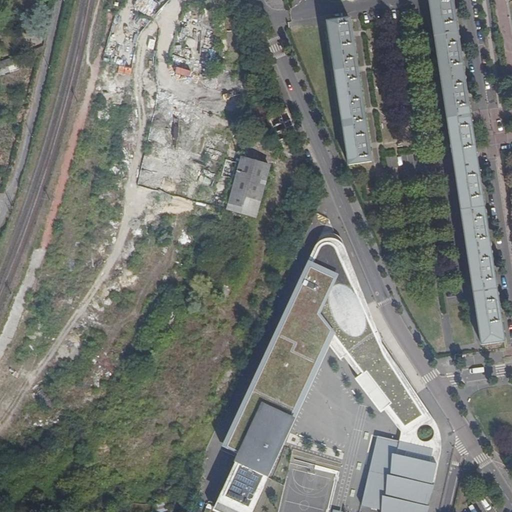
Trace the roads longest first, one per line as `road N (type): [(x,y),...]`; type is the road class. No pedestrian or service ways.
road 1 (residential): [(434,384),(391,314),(255,0)]
road 2 (track): [(156,193),(174,126),(162,52),(174,3)]
road 3 (residential): [(511,318),(488,143)]
road 4 (residential): [(466,0),(488,143)]
road 5 (track): [(178,0),(89,88)]
